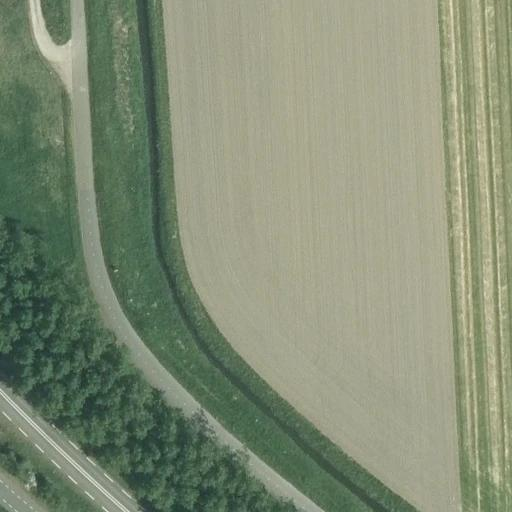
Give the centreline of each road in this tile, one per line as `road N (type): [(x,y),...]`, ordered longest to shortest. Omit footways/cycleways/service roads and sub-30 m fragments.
road 1 (unclassified): [(308,511),(146,365),(112,313),(91,246),(76,0)]
road 2 (secondary): [(125,511),(0,391)]
